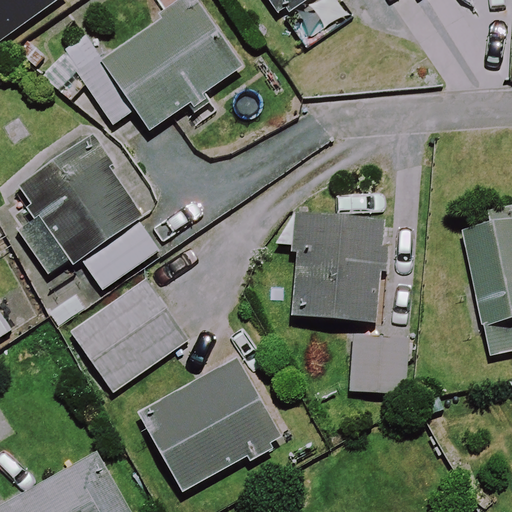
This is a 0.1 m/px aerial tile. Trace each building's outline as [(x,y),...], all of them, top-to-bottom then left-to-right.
[(268,0),(279,16),(302,0),(268,0)] [(240,73),(190,5),(106,67),(87,41),(40,76),(66,111),(92,92),(116,125),(132,114),(151,139),(240,73)] [(159,257),(92,146),(15,192),(36,226),(22,235),(50,282),(78,265),(96,295),(159,257)] [(511,354),(511,214),(459,226),(489,360),(511,354)] [(376,327),(380,282),(388,282),(392,230),(385,229),(298,222),(290,320),(376,327)] [(188,343),(148,285),(72,337),(112,396),(188,343)] [(0,342),(12,335),(0,317),(0,342)] [(407,346),(351,341),(346,394),(402,399),(407,346)] [(187,494),(247,463),(252,473),(289,454),(284,444),(244,367),(147,417),(187,494)] [(0,511),(126,511),(96,457),(0,509),(0,511)]
